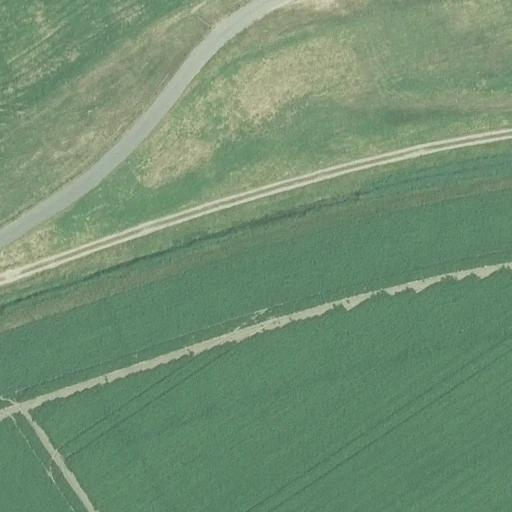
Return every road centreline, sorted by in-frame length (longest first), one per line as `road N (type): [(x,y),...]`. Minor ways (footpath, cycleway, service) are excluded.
road 1 (track): [(511,134),(321,175),(0,282)]
road 2 (unclassified): [(0,243),(120,158),(223,39),(294,0)]
